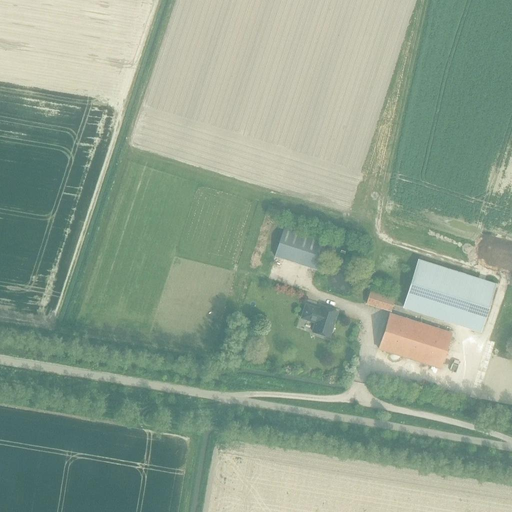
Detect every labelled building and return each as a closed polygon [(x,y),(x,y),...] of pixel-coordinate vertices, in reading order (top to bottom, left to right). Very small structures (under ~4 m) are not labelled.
[(274,256),(317,271),(325,247),(327,240),(328,238),(285,223),(274,256)] [(327,240),(325,247),(331,249),(333,242),(327,240)] [(481,332),(496,284),(419,260),(404,308),(481,332)] [(394,299),(370,291),(366,304),(391,311),(394,299)] [(305,305),(301,318),(311,321),(312,320),(315,322),(312,332),(329,337),(337,312),(320,307),(319,309),(305,305)] [(451,333),(390,314),(379,349),(439,368),(451,333)]
